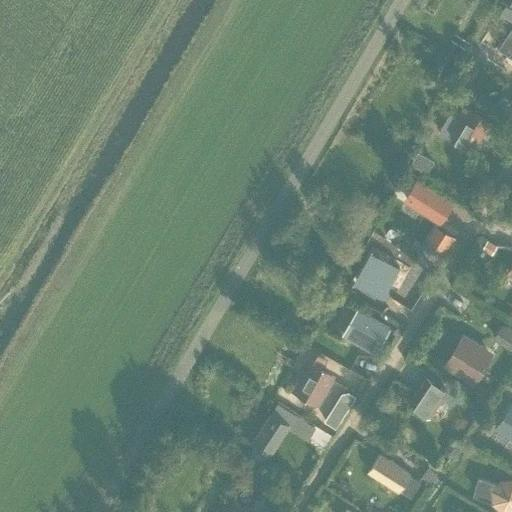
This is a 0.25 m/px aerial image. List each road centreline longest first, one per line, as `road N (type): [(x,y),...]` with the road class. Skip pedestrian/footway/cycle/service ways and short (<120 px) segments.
road 1 (unclassified): [(104,511),(404,0)]
road 2 (residential): [(296,511),(511,174)]
